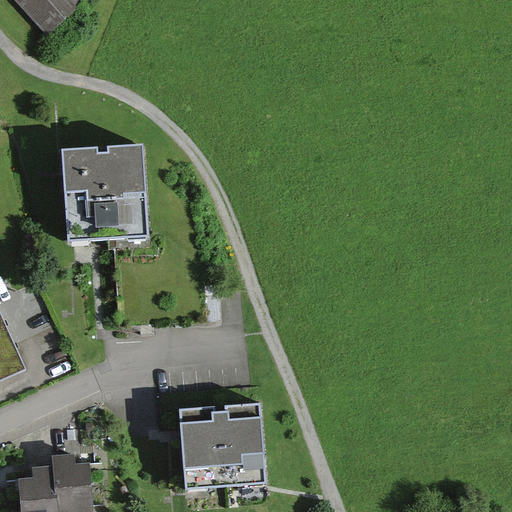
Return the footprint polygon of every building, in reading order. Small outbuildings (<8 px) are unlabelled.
[(73,4),(69,0),(19,0),(45,29),(73,4)] [(139,149),(57,154),(63,244),(145,239),(139,149)] [(0,385),(24,375),(0,319),(0,385)] [(257,409),(175,415),(181,495),(263,489),(257,409)] [(56,450),(56,461),(60,511),(91,511),(92,511),(88,457),(73,458),(72,449),(56,450)] [(60,511),(56,461),(35,463),(36,474),(21,475),(23,511),(60,511)]
